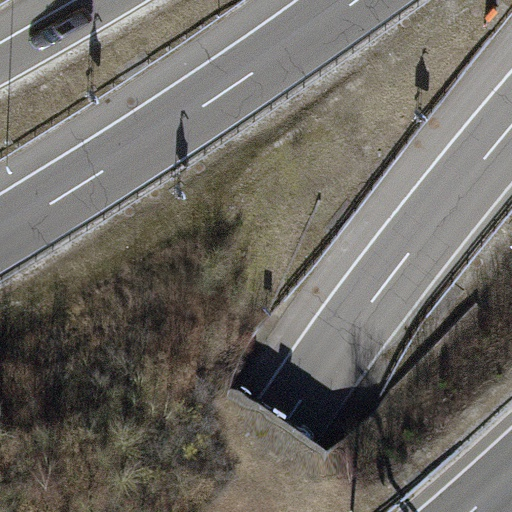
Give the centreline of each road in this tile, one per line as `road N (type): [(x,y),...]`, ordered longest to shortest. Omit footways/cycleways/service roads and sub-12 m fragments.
road 1 (motorway): [(511,127),(386,282),(225,511)]
road 2 (motorway): [(351,0),(0,231)]
road 3 (motorway): [(111,0),(0,66)]
